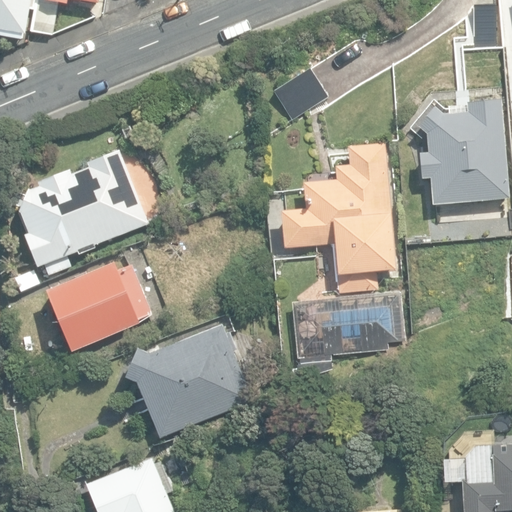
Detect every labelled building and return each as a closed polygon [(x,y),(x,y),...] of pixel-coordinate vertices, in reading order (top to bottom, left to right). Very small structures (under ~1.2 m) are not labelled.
[(0,0),(0,30),(27,35),(32,0),(0,0)] [(39,0),(34,32),(53,36),(59,4),(69,6),(69,0),(71,0),(100,5),(100,0),(39,0)] [(475,47),(511,46),(511,3),(475,4),(475,47)] [(275,93),(293,120),(328,98),(311,70),(275,93)] [(437,206),(439,236),(463,235),(460,202),(509,199),(502,101),(468,103),(468,106),(449,107),(450,115),(444,116),(435,108),(419,127),(428,135),(429,153),(421,154),(423,180),(431,180),(433,206),(437,206)] [(335,244),(340,293),(379,290),(378,272),(398,270),(394,214),(392,214),(386,144),(350,147),(351,164),(337,166),(338,180),(305,183),(307,209),(283,211),(286,248),(335,244)] [(26,235),(39,268),(80,252),(81,255),(98,249),(97,245),(150,225),(121,151),(89,163),(91,168),(74,174),(72,171),(64,174),(63,173),(47,179),(48,181),(40,184),(41,187),(30,191),(21,212),(30,234),(26,235)] [(415,257),(418,299),(441,298),(439,255),(415,257)] [(47,292),(72,353),(141,324),(139,320),(153,314),(133,265),(119,270),(116,264),(47,292)] [(303,377),(311,377),(311,370),(333,369),(333,355),(387,351),(395,338),(406,338),(402,292),(294,303),(299,359),(301,359),(301,366),(299,366),(303,377)] [(421,310),(427,326),(451,317),(445,301),(421,310)] [(138,383),(160,439),(254,401),(234,351),(238,349),(231,332),(227,334),(224,326),(151,355),(139,349),(127,379),(138,383)] [(463,481),(464,511),(497,511),(511,510),(511,444),(475,446),(466,458),(467,480),(463,481)] [(175,511),(163,482),(169,480),(163,466),(157,468),(153,458),(88,485),(99,511),(175,511)]
